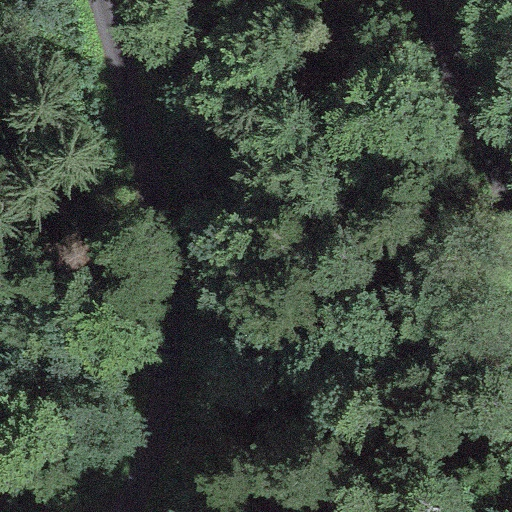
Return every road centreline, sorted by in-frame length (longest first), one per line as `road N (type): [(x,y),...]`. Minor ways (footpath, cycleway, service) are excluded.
road 1 (track): [(127,511),(166,418),(173,363),(166,256),(143,134),(103,0)]
road 2 (track): [(418,0),(511,215)]
